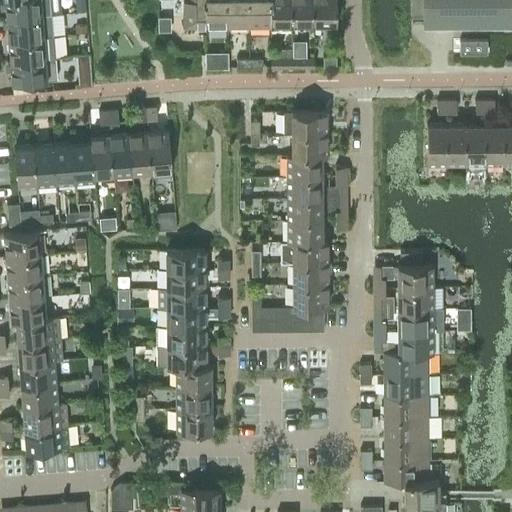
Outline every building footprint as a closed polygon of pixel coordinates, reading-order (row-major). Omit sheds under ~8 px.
[(5,0),(7,16),(42,13),(52,12),(50,0),(5,0)] [(83,0),(76,0),(77,9),(84,8),(83,0)] [(183,0),(184,26),(206,26),(205,0),(183,0)] [(227,0),(205,0),(206,26),(227,25),(227,0)] [(227,0),(227,25),(249,25),(249,0),(227,0)] [(249,0),(249,25),(271,25),(270,0),(249,0)] [(270,0),(271,25),(292,25),(292,0),(270,0)] [(292,0),(292,25),(314,25),(313,0),(292,0)] [(336,0),(313,0),(314,25),(336,25),(336,0)] [(509,20),(509,0),(422,0),(423,20),(509,20)] [(43,34),(42,13),(7,16),(8,37),(43,34)] [(45,56),(43,34),(8,37),(10,59),(45,56)] [(459,52),(487,52),(487,38),(459,38),(459,52)] [(87,54),(77,54),(78,60),(82,64),(88,63),(88,59),(87,54)] [(55,55),(45,56),(10,59),(12,81),(57,77),(55,55)] [(237,65),(249,65),(249,56),(237,56),(237,65)] [(262,56),(249,56),(249,65),(262,65),(262,56)] [(280,65),(293,65),(293,56),(280,56),(280,65)] [(305,56),(293,56),(293,65),(305,65),(305,56)] [(324,65),(336,65),(336,56),(324,56),(324,65)] [(437,110),(446,110),(446,98),(437,98),(437,110)] [(456,98),(446,98),(446,110),(456,110),(456,98)] [(475,109),(485,109),(485,98),(475,98),(475,109)] [(485,98),(485,109),(494,109),(494,98),(485,98)] [(147,106),(148,117),(157,116),(156,105),(147,106)] [(148,117),(147,106),(137,106),(138,118),(148,117)] [(108,109),(109,120),(119,120),(118,108),(108,109)] [(100,121),(109,120),(108,109),(99,110),(100,121)] [(283,131),(291,131),(326,131),(326,109),(283,109),(283,131)] [(250,119),(251,132),(259,131),(259,119),(250,119)] [(485,160),(504,160),(504,121),(485,122),(485,160)] [(427,161),(447,161),(447,122),(427,122),(427,161)] [(447,122),(447,161),(466,161),(466,122),(447,122)] [(466,161),(485,160),(485,122),(466,122),(466,161)] [(168,127),(149,129),(152,168),(171,166),(168,127)] [(149,129),(129,131),(132,169),(152,168),(149,129)] [(113,171),(132,169),(129,131),(110,132),(113,171)] [(259,144),(259,131),(251,132),(251,144),(259,144)] [(291,131),(292,152),(292,153),(322,153),(327,153),(326,131),(291,131)] [(90,134),(91,139),(94,172),(95,172),(113,171),(110,132),(90,134)] [(91,139),(72,140),(75,179),(95,177),(95,172),(94,172),(91,139)] [(56,181),(75,179),(72,140),(53,142),(56,181)] [(37,182),(56,181),(53,142),(34,143),(37,182)] [(17,184),(37,182),(34,143),(14,145),(17,184)] [(287,152),(287,174),(322,174),(322,153),(292,153),(292,152),(287,152)] [(337,165),(337,174),(346,174),(346,165),(337,165)] [(322,196),(322,174),(287,174),(287,196),(322,196)] [(346,184),(346,174),(337,174),(338,184),(346,184)] [(322,217),(322,196),(287,196),(287,217),(322,217)] [(21,223),(20,214),(19,201),(7,202),(9,224),(21,223)] [(78,209),(79,218),(91,217),(91,208),(78,209)] [(338,208),(338,217),(347,217),(347,208),(338,208)] [(79,218),(78,209),(65,210),(66,219),(79,218)] [(52,211),(40,212),(40,221),(53,220),(52,211)] [(40,212),(20,214),(21,223),(40,221),(40,212)] [(165,215),(155,216),(156,226),(166,225),(165,215)] [(322,239),(322,238),(322,217),(287,217),(287,239),(292,239),(322,239)] [(347,227),(347,217),(338,217),(338,227),(347,227)] [(4,232),(6,254),(40,251),(39,229),(4,232)] [(83,237),(75,238),(76,248),(84,247),(83,237)] [(327,238),(322,238),(322,239),(292,239),(287,239),(284,239),(284,249),(288,254),(292,254),(292,261),(327,261),(327,238)] [(166,247),(166,267),(205,267),(205,247),(166,247)] [(251,261),(260,261),(260,249),(251,249),(251,261)] [(6,254),(7,275),(42,272),(40,251),(6,254)] [(401,263),(423,262),(423,251),(401,251),(401,263)] [(217,257),(217,267),(228,267),(228,257),(217,257)] [(260,274),(260,261),(251,261),(251,274),(260,274)] [(327,282),(327,261),(292,261),(293,282),(327,282)] [(397,263),(397,285),(432,284),(432,262),(423,262),(401,263),(397,263)] [(205,286),(205,267),(166,267),(166,286),(205,286)] [(228,276),(228,267),(217,267),(217,276),(228,276)] [(7,275),(9,297),(44,294),(42,272),(7,275)] [(373,285),(385,285),(385,275),(373,275),(373,285)] [(88,280),(79,280),(80,291),(89,290),(88,280)] [(328,304),(327,282),(293,282),(293,305),(300,305),(312,305),(324,305),(328,304)] [(397,285),(398,306),(432,306),(432,284),(397,285)] [(385,295),(385,285),(373,285),(373,295),(385,295)] [(205,286),(166,286),(158,286),(158,305),(166,305),(205,305),(205,286)] [(252,292),(252,305),(260,305),(260,292),(252,292)] [(46,315),(44,294),(9,297),(11,319),(16,319),(16,318),(46,315)] [(217,296),(217,305),(229,305),(228,296),(217,296)] [(205,325),(205,305),(166,305),(166,325),(205,325)] [(229,315),(229,305),(217,305),(217,315),(229,315)] [(252,329),(264,329),(264,305),(260,305),(252,305),(252,329)] [(276,305),(264,305),(264,329),(276,329),(276,305)] [(288,305),(276,305),(276,329),(288,329),(288,305)] [(293,305),(288,305),(288,329),(300,329),(300,305),(293,305)] [(312,305),(300,305),(300,329),(312,329),(312,305)] [(324,305),(312,305),(312,329),(324,329),(324,305)] [(398,306),(398,328),(432,328),(432,306),(398,306)] [(46,315),(16,318),(16,319),(17,340),(60,336),(58,314),(46,315)] [(374,319),(374,328),(385,328),(385,319),(374,319)] [(205,344),(205,325),(166,325),(167,344),(205,344)] [(398,338),(398,349),(398,350),(427,349),(427,350),(441,350),(440,328),(432,328),(398,328),(385,328),(374,328),(374,338),(398,338)] [(217,334),(217,343),(229,343),(229,334),(217,334)] [(17,340),(19,361),(54,358),(62,358),(60,336),(17,340)] [(229,353),(229,343),(217,343),(217,353),(229,353)] [(205,344),(167,344),(159,344),(159,364),(176,364),(176,363),(206,363),(206,362),(205,344)] [(383,349),(383,371),(428,371),(427,350),(427,349),(398,350),(398,349),(383,349)] [(19,361),(21,383),(56,380),(54,358),(19,361)] [(211,362),(206,362),(206,363),(176,363),(176,364),(176,385),(211,384),(211,362)] [(359,371),(371,371),(371,362),(359,362),(359,371)] [(124,380),(133,380),(132,367),(124,367),(124,380)] [(371,381),(371,371),(359,371),(359,381),(371,381)] [(383,371),(384,393),(428,392),(428,371),(383,371)] [(0,374),(0,384),(8,384),(8,374),(0,374)] [(57,401),(56,380),(21,383),(22,404),(57,401)] [(0,394),(9,393),(8,384),(0,384),(0,394)] [(176,385),(176,406),(211,406),(211,384),(176,385)] [(384,393),(384,415),(428,414),(428,392),(384,393)] [(135,407),(143,407),(143,394),(135,394),(135,407)] [(22,404),(24,426),(67,422),(65,401),(57,401),(22,404)] [(360,405),(360,415),(371,414),(371,405),(360,405)] [(211,428),(211,406),(176,406),(176,428),(211,428)] [(144,419),(143,407),(135,407),(135,419),(144,419)] [(431,452),(437,452),(436,434),(441,434),(441,412),(430,413),(431,452)] [(371,414),(360,415),(360,424),(371,424),(371,414)] [(384,415),(384,436),(428,436),(428,414),(384,415)] [(0,417),(0,426),(0,428),(12,427),(11,417),(0,417)] [(69,444),(67,422),(24,426),(26,448),(69,444)] [(12,427),(0,428),(1,437),(12,436),(12,427)] [(384,436),(384,458),(428,457),(428,436),(384,436)] [(360,448),(360,458),(372,458),(371,448),(360,448)] [(384,480),(403,480),(403,479),(428,479),(428,478),(428,457),(384,458),(384,480)] [(372,458),(360,458),(360,467),(372,467),(372,458)] [(438,478),(428,478),(428,479),(403,479),(403,480),(403,495),(403,499),(438,499),(438,495),(438,478)] [(123,480),(111,488),(111,507),(133,507),(133,480),(123,480)] [(180,486),(180,506),(219,506),(219,486),(180,486)] [(438,511),(438,499),(403,499),(403,511),(438,511)] [(74,511),(73,500),(64,501),(64,511),(74,511)] [(54,511),(64,511),(64,501),(54,502),(54,511)]
